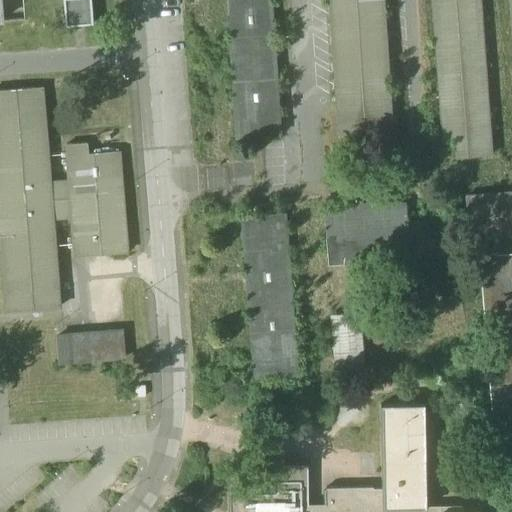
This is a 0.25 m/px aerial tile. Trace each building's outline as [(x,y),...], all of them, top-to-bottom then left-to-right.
[(90,0),(63,0),(65,25),(92,23),(90,0)] [(270,0),(228,0),(237,137),(279,134),(270,0)] [(382,0),(330,0),(340,134),(392,131),(382,0)] [(477,0),(432,0),(442,139),(454,138),(455,157),(489,155),(477,0)] [(41,87),(0,90),(0,227),(7,311),(58,307),(51,217),(71,216),(74,256),(126,252),(118,151),(87,154),(86,142),(65,144),(68,180),(48,182),(41,87)] [(511,192),(464,197),(467,238),(511,235),(511,192)] [(406,204),(325,209),(328,263),(410,258),(406,204)] [(285,214),(242,217),(255,378),(298,375),(285,214)] [(511,254),(479,257),(492,430),(511,428),(511,254)] [(358,314),(330,316),(334,372),(363,370),(358,314)] [(110,340),(69,343),(69,335),(56,336),(58,363),(124,358),(121,330),(110,331),(110,340)] [(371,487),(326,488),(323,490),(324,504),(307,504),(306,467),(304,464),(281,465),(279,467),(279,472),(260,473),(254,478),(234,479),(228,485),(228,511),(462,511),(463,508),(460,506),(424,506),(422,404),(380,405),(381,488),(372,489),(371,487)]
